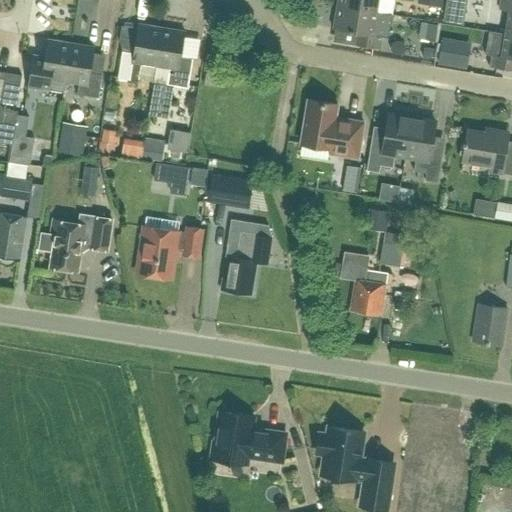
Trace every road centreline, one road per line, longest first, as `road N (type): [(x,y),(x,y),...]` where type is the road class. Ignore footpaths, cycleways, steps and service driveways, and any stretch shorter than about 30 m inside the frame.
road 1 (residential): [(511,393),(0,315)]
road 2 (residential): [(511,88),(291,54),(247,0)]
